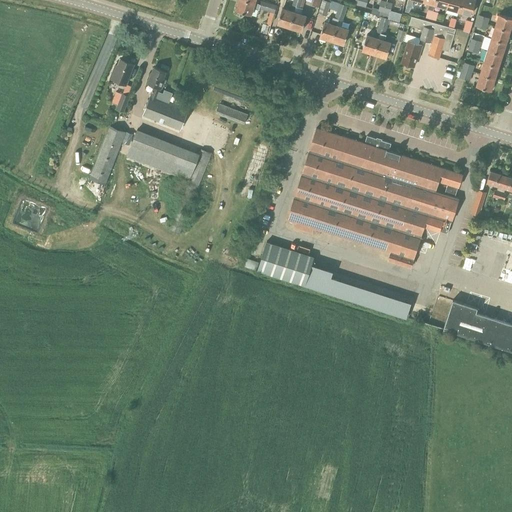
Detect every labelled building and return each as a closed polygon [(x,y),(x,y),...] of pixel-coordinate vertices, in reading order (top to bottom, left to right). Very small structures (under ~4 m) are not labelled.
[(247,0),(238,0),(235,10),(252,15),(254,8),(259,10),(259,8),(261,4),(256,3),(247,0)] [(267,11),(270,3),(262,0),(261,4),(259,8),(267,11)] [(330,1),(327,0),(323,0),(319,14),(325,16),(327,11),(330,1)] [(371,13),(382,16),(383,17),(387,1),(382,0),(381,0),(379,11),(372,9),(371,13)] [(433,11),(435,5),(436,0),(423,0),(423,2),(430,4),(428,9),(433,11)] [(447,8),(449,0),(436,0),(435,5),(447,8)] [(459,12),(461,0),(449,0),(447,8),(459,12)] [(471,15),(475,0),(461,0),(459,12),(458,16),(462,17),(463,13),(471,15)] [(387,1),(383,17),(388,18),(389,14),(390,14),(393,3),(387,1)] [(276,9),(277,5),(270,3),(267,11),(271,12),(275,13),(276,9)] [(340,3),(337,11),(345,14),(348,6),(340,3)] [(294,12),(290,27),(301,31),(306,16),(301,14),(303,8),(300,8),(296,6),(294,12)] [(290,27),(294,12),(283,8),(278,23),(290,27)] [(337,11),(335,19),(339,20),(343,21),(345,14),(337,11)] [(275,13),(271,12),(267,24),(271,26),(275,13)] [(495,26),(510,31),(511,24),(511,18),(499,14),(495,26)] [(479,15),(477,21),(488,24),(490,18),(489,18),(479,15)] [(383,17),(382,16),(380,24),(388,26),(390,19),(388,18),(383,17)] [(409,25),(416,27),(418,18),(412,16),(409,25)] [(452,17),(449,26),(455,28),(457,19),(452,17)] [(320,37),(332,41),(337,26),(339,20),(335,19),(332,18),(330,24),(325,22),(320,37)] [(440,58),(443,49),(449,26),(418,18),(416,27),(423,29),(420,39),(431,42),(430,42),(432,43),(428,54),(440,58)] [(470,32),(473,21),(467,19),(464,30),(470,32)] [(486,30),(488,24),(477,21),(475,26),(486,30)] [(388,26),(380,24),(377,32),(381,33),(379,39),(374,54),(386,57),(391,43),(385,41),(387,34),(385,34),(388,26)] [(337,26),(332,41),(345,44),(349,29),(337,26)] [(449,51),(453,40),(467,44),(470,33),(456,28),(449,26),(443,49),(449,51)] [(506,43),(510,31),(495,26),(492,38),(506,43)] [(403,42),(407,31),(400,29),(396,40),(403,42)] [(374,54),(379,39),(367,35),(362,50),(374,54)] [(472,38),(470,44),(481,47),(483,42),(475,39),(472,38)] [(503,54),(506,43),(492,38),(488,50),(503,54)] [(418,58),(422,45),(409,41),(402,62),(414,66),(417,58),(418,58)] [(479,53),(481,47),(470,44),(468,50),(479,53)] [(499,66),(503,54),(488,50),(484,61),(499,66)] [(118,64),(116,63),(110,78),(127,85),(135,63),(120,58),(118,64)] [(495,78),(499,66),(484,61),(481,73),(495,78)] [(464,62),(462,67),(473,71),(475,65),(464,62)] [(154,86),(143,115),(181,130),(189,109),(169,102),(173,93),(165,90),(163,93),(160,92),(161,89),(162,89),(166,79),(165,78),(167,72),(167,71),(154,66),(147,83),(154,86)] [(470,81),(473,71),(462,67),(461,73),(457,72),(456,76),(470,81)] [(491,90),(495,78),(481,73),(477,85),(491,90)] [(124,112),(130,96),(122,93),(116,109),(124,112)] [(248,114),(219,103),(215,114),(244,124),(248,114)] [(106,184),(126,131),(110,125),(89,178),(106,184)] [(368,135),(365,143),(317,128),(288,219),(297,222),(295,227),(313,232),(314,228),(391,252),(389,260),(411,267),(425,226),(448,234),(459,198),(455,197),(459,187),(463,174),(389,151),(392,143),(368,135)] [(200,153),(138,129),(127,156),(189,180),(170,229),(180,233),(212,152),(202,149),(200,153)] [(499,198),(506,176),(491,171),(488,182),(499,186),(498,190),(495,189),(493,196),(499,198)] [(511,177),(506,176),(499,198),(505,200),(507,193),(504,192),(505,188),(511,190),(511,177)] [(474,205),(471,213),(480,215),(483,208),(482,207),(487,192),(479,189),(474,205)] [(305,285),(314,257),(267,242),(258,270),(305,285)] [(244,258),(243,266),(251,267),(252,259),(244,258)] [(478,308),(453,299),(444,328),(511,350),(511,323),(477,312),(478,308)]
